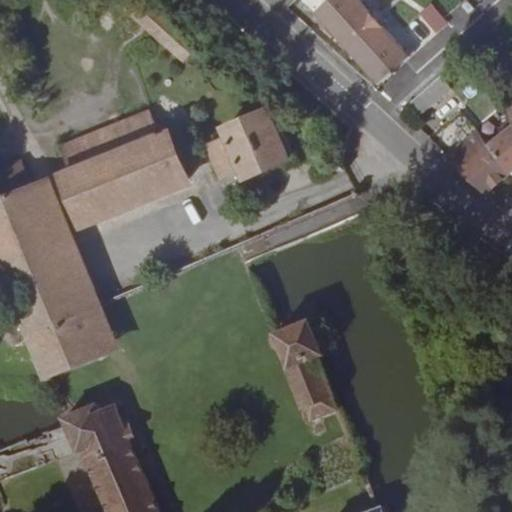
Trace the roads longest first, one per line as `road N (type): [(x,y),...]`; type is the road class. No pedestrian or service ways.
road 1 (tertiary): [(237,0),(511,238)]
road 2 (unknown): [(390,139),(341,184),(262,221),(247,220)]
